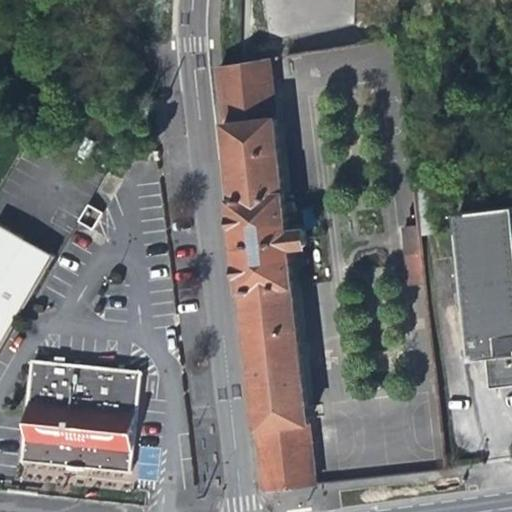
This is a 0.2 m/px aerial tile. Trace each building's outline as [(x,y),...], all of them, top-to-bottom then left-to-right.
[(214,66),(261,493),(450,471),(399,37),(221,64),(214,66)] [(434,185),(418,187),(423,235),(440,233),(434,185)] [(511,206),(459,212),(467,282),(462,282),(465,311),(470,310),(476,358),(494,356),(498,385),(511,383),(511,206)] [(0,352),(56,254),(0,222),(0,352)] [(73,465),(125,471),(137,374),(29,361),(17,460),(73,465)]
